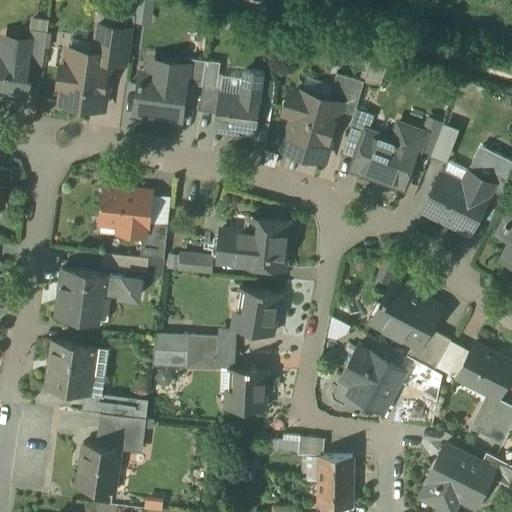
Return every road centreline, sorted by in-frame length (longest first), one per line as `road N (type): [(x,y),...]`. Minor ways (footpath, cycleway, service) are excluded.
road 1 (residential): [(46,153),(0,487)]
road 2 (residential): [(46,153),(98,145),(167,156),(296,190),(341,223)]
road 3 (residential): [(386,435),(319,425),(302,410),(341,223)]
road 4 (residential): [(341,223),(402,233),(443,257),(471,296),(511,324)]
